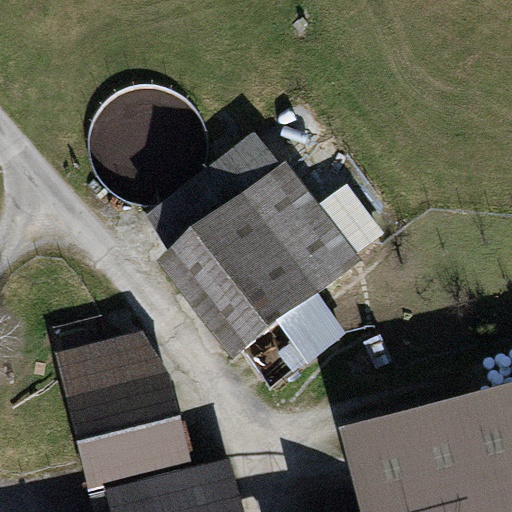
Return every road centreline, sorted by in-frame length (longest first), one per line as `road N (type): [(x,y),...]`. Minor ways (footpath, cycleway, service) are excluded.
road 1 (track): [(0,127),(240,411),(277,511)]
road 2 (unknown): [(58,201),(0,314)]
